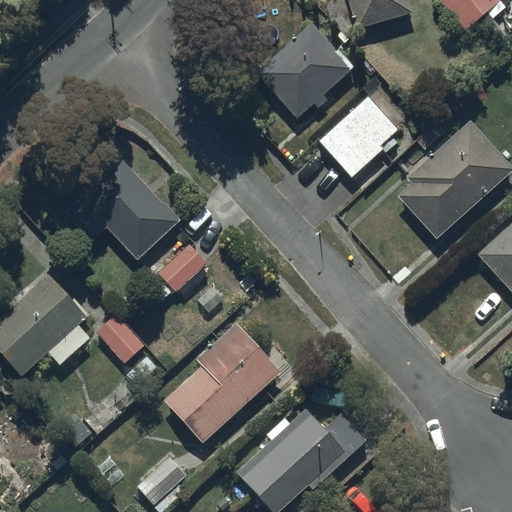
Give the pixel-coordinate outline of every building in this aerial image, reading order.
[(408,0),(348,0),(356,24),(411,8),(408,0)] [(497,0),(443,0),(466,26),(497,0)] [(313,20),(258,70),(297,113),(352,63),(313,20)] [(398,126),(367,92),(318,136),(352,173),(381,146),(379,143),(398,126)] [(511,168),(511,167),(469,117),(406,171),(412,179),(398,191),(435,234),(511,168)] [(90,237),(107,222),(136,255),(176,219),(121,158),(65,208),(90,237)] [(511,219),(478,250),(511,288),(511,219)] [(158,268),(162,273),(146,288),(158,301),(172,287),(175,290),(206,261),(187,241),(158,268)] [(49,270),(0,314),(0,348),(22,373),(47,349),(58,361),(87,333),(76,321),(87,311),(49,270)] [(115,313),(96,329),(123,359),(141,342),(115,313)] [(200,361),(163,394),(202,436),(278,366),(235,320),(196,356),(200,361)] [(304,404),(236,467),(276,511),(308,481),(312,485),(365,436),(341,410),(324,426),(304,404)] [(187,472),(169,452),(134,484),(158,511),(159,511),(186,488),(178,480),(187,472)]
